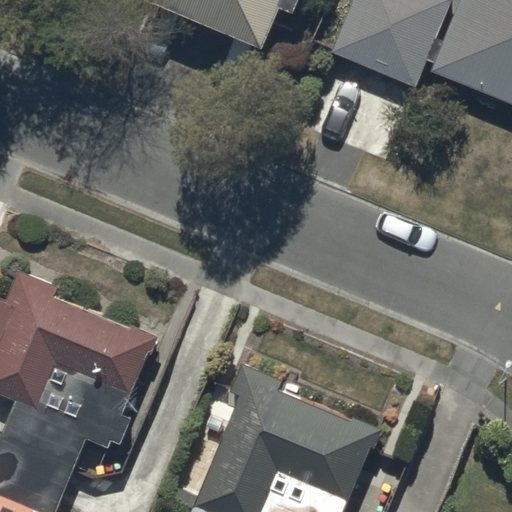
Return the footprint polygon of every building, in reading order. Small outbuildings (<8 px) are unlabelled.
[(294,14),(299,0),(146,0),(146,2),(264,50),(280,9),(294,14)] [(511,0),(459,0),(444,39),(435,36),(450,0),(348,0),(328,51),(415,86),(426,58),(435,61),(432,70),(511,102),(511,0)] [(0,446),(0,501),(24,511),(57,511),(86,443),(107,452),(111,443),(121,447),(130,424),(121,421),(155,340),(56,299),(61,289),(3,265),(0,272),(0,399),(17,407),(0,446)] [(196,507),(209,511),(347,511),(380,432),(281,391),(285,381),(246,365),(233,396),(240,399),(196,507)] [(24,511),(0,501),(0,511),(24,511)]
